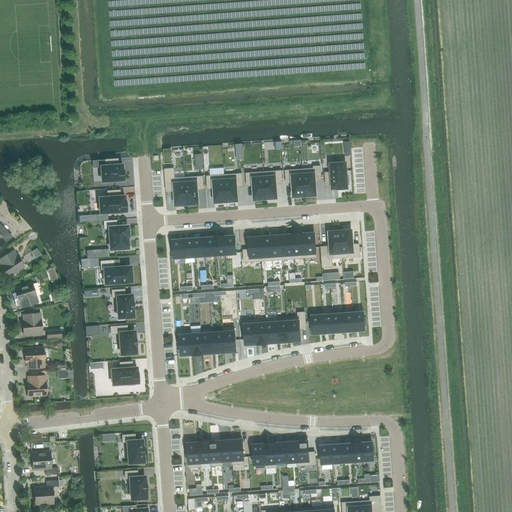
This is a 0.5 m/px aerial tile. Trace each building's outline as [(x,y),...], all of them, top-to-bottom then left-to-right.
[(105,166),(101,166),(102,181),(124,180),(123,170),(122,170),(122,165),(118,165),(117,159),(105,160),(105,166)] [(331,172),(325,173),(326,185),(332,185),(332,189),(337,188),(338,189),(347,189),(347,185),(349,185),(349,176),(347,176),(346,163),(331,164),(331,172)] [(313,168),(303,169),(305,196),(316,195),(315,181),(321,180),(320,166),(313,166),(313,168)] [(174,168),(165,169),(166,192),(175,191),(176,207),(183,206),(183,204),(186,204),(187,204),(185,178),(174,178),(174,168)] [(303,169),(285,170),(286,183),(292,183),(293,196),(304,196),(305,196),(303,169)] [(281,171),(264,172),(265,199),(266,199),(266,198),(277,198),(276,184),(282,183),(281,171)] [(264,172),(246,173),(247,186),(253,185),(254,199),(265,199),(264,172)] [(242,174),(224,175),(226,201),(227,201),(237,200),(236,187),(243,186),(242,174)] [(224,175),(207,176),(207,189),(214,188),(215,202),(225,201),(225,202),(226,201),(224,175)] [(203,176),(185,178),(187,204),(188,204),(198,203),(197,189),(203,189),(203,176)] [(107,197),(103,198),(104,213),(126,211),(126,201),(124,201),(124,196),(120,196),(120,190),(107,191),(107,197)] [(116,220),(103,221),(103,229),(110,228),(112,249),(129,248),(127,227),(117,228),(116,220)] [(330,246),(321,247),(322,267),(332,267),(332,259),(342,258),(340,231),(329,232),(330,246)] [(341,231),(340,231),(342,258),(360,257),(359,244),(353,245),(352,231),(341,231)] [(304,234),(303,234),(305,258),(316,257),(314,233),(307,234),(304,234)] [(303,234),(292,235),(294,259),(305,258),(303,234)] [(285,235),(282,236),(283,260),(294,259),(292,235),(285,235)] [(225,236),(224,237),(225,254),(236,254),(235,236),(225,237),(225,236)] [(264,237),(260,237),(262,261),(272,260),(271,236),(269,236),(269,237),(264,237)] [(272,236),(271,236),(272,260),(283,260),(282,236),(278,236),(272,236)] [(214,237),(204,238),(205,256),(215,255),(214,237)] [(224,237),(214,237),(215,255),(225,254),(224,237)] [(249,249),(243,250),(244,263),(262,261),(260,237),(256,237),(249,238),(249,249)] [(204,238),(194,239),(195,257),(205,256),(204,238)] [(194,239),(183,240),(185,257),(195,257),(194,239)] [(183,240),(173,240),(174,258),(185,257),(183,240)] [(9,277),(24,267),(17,255),(13,250),(0,259),(0,261),(4,267),(3,268),(9,277)] [(115,260),(100,261),(101,270),(104,269),(105,283),(131,282),(131,275),(130,268),(130,267),(115,268),(115,260)] [(22,308),(38,303),(36,297),(32,284),(14,289),(18,300),(19,299),(22,308)] [(124,289),(111,290),(112,297),(117,297),(118,318),(133,317),(133,310),(133,309),(133,303),(132,303),(132,295),(124,296),(124,289)] [(298,317),(288,317),(289,341),(290,341),(293,341),(300,341),(300,329),(306,329),(305,312),(298,313),(298,317)] [(364,312),(353,313),(354,331),(365,330),(365,325),(367,325),(366,317),(364,317),(364,312)] [(24,335),(42,333),(40,313),(23,315),(24,324),(22,324),(24,335)] [(353,313),(342,314),(344,332),(354,331),(353,313)] [(342,314),(332,315),(334,333),(335,332),(344,332),(342,314)] [(322,315),(312,316),(313,334),(324,333),(322,315)] [(332,315),(322,315),(324,333),(333,332),(333,333),(334,333),(332,315)] [(288,317),(277,318),(278,342),(282,342),(289,341),(288,317)] [(277,318),(266,319),(268,343),(275,343),(278,342),(277,318)] [(266,319),(255,320),(257,344),(268,343),(266,319)] [(255,320),(244,321),(245,345),(253,344),(256,344),(257,344),(255,320)] [(127,325),(110,327),(111,334),(119,333),(121,354),(136,353),(135,346),(136,346),(135,339),(134,331),(127,332),(127,325)] [(213,329),(212,329),(214,353),(217,353),(223,352),(225,352),(223,332),(223,328),(222,328),(223,332),(222,332),(213,333),(213,329)] [(212,329),(201,330),(203,354),(204,354),(210,353),(214,353),(212,329)] [(61,330),(47,331),(48,339),(61,338),(61,330)] [(191,330),(191,335),(192,354),(193,354),(193,355),(203,354),(201,330),(201,334),(191,334),(191,330)] [(234,331),(223,332),(225,352),(236,351),(234,331)] [(191,335),(179,335),(181,355),(192,354),(191,335)] [(27,369),(44,368),(44,362),(43,348),(25,349),(25,360),(27,360),(27,369)] [(120,369),(112,369),(113,384),(126,383),(127,385),(135,385),(135,383),(139,383),(138,373),(137,373),(136,368),(132,368),(132,362),(119,363),(120,369)] [(68,373),(68,365),(59,365),(59,373),(68,373)] [(28,397),(47,396),(46,382),(45,376),(28,377),(28,386),(27,386),(28,397)] [(127,442),(129,463),(143,462),(143,455),(144,455),(143,448),(142,448),(142,440),(135,441),(134,434),(122,435),(122,442),(127,442)] [(220,442),(222,465),(222,461),(232,460),(232,464),(233,464),(231,440),(224,441),(224,442),(220,442)] [(231,440),(233,464),(244,464),(242,440),(235,440),(235,441),(231,441),(231,440)] [(209,442),(211,466),(222,465),(220,442),(216,442),(216,441),(210,442),(209,442)] [(296,442),(298,466),(316,464),(315,452),(308,452),(308,441),(300,441),(300,442),(297,442),(296,442)] [(199,443),(200,467),(201,467),(201,463),(210,462),(210,466),(211,466),(209,442),(199,442),(199,443)] [(297,462),(297,466),(298,466),(296,442),(289,442),(289,443),(285,443),(287,462),(297,462)] [(362,443),(363,461),(373,460),(373,455),(375,455),(375,447),(373,447),(372,442),(362,443)] [(187,444),(189,468),(200,467),(199,443),(198,443),(195,444),(195,443),(187,444)] [(264,444),(266,468),(276,467),(275,443),(264,444)] [(275,443),(276,467),(277,467),(277,463),(287,462),(285,443),(282,443),(275,443)] [(351,444),(353,462),(363,461),(362,443),(351,444)] [(253,445),(254,469),(266,468),(264,444),(263,444),(263,445),(260,445),(260,444),(253,445)] [(341,445),(342,462),(353,462),(351,444),(341,445)] [(322,464),(332,463),(331,445),(320,446),(322,464)] [(331,445),(332,463),(342,462),(341,445),(331,445)] [(45,476),(58,475),(57,468),(51,468),(50,452),(31,453),(32,470),(45,469),(45,476)] [(130,478),(131,499),(146,498),(146,491),(146,484),(145,484),(145,476),(137,477),(137,470),(124,471),(125,479),(130,478)] [(52,488),(59,487),(58,481),(45,481),(46,487),(34,488),(35,505),(54,504),(52,488)] [(359,501),(360,511),(381,511),(380,496),(370,497),(370,501),(359,501)] [(360,511),(359,501),(342,503),(342,511),(360,511)]
